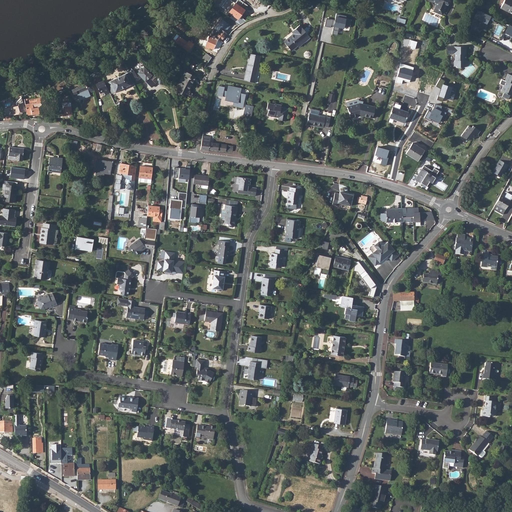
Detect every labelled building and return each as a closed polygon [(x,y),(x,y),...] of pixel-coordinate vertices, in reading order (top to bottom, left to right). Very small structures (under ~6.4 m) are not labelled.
[(235,4),(230,0),(224,9),(229,12),(227,16),(240,25),(246,22),(240,18),(245,10),(240,7),(243,3),(239,0),(238,0),(236,4),(236,3),(235,4)] [(436,3),(433,11),(438,13),(439,10),(444,12),(447,5),(448,5),(449,0),(430,0),(431,1),(436,3)] [(511,0),(504,0),(500,8),(511,14),(511,0)] [(491,16),(477,10),(474,19),(487,25),(491,16)] [(337,35),(339,28),(344,29),(347,17),(337,14),(336,21),(327,18),(325,26),(331,28),(331,26),(334,27),(332,34),(337,35)] [(217,40),(220,41),(226,33),(225,33),(228,28),(224,26),(227,22),(221,18),(219,21),(218,20),(207,35),(209,36),(217,40)] [(291,51),(298,46),(299,47),(310,38),(299,25),(291,32),(293,34),(284,42),(291,51)] [(494,34),(499,36),(503,27),(498,25),(494,34)] [(194,44),(189,40),(188,42),(179,36),(176,40),(179,42),(178,43),(188,51),(194,44)] [(217,40),(209,36),(207,40),(208,40),(205,47),(208,49),(209,48),(213,49),(217,40)] [(417,42),(410,40),(409,46),(412,46),(411,48),(415,49),(417,42)] [(176,53),(164,45),(162,48),(173,56),(176,53)] [(466,46),(453,46),(453,52),(454,54),(455,54),(455,60),(454,61),(454,66),(456,66),(457,68),(462,68),(464,66),(466,66),(466,46)] [(260,56),(250,53),(245,80),(254,83),(260,56)] [(151,87),(157,81),(160,84),(163,81),(151,67),(151,68),(147,63),(145,66),(145,67),(144,67),(143,68),(142,67),(139,70),(139,72),(138,73),(151,87)] [(414,67),(401,64),(396,82),(402,84),(403,80),(405,81),(405,82),(409,83),(414,67)] [(134,71),(129,73),(133,82),(138,79),(134,71)] [(185,71),(175,89),(177,90),(177,91),(192,99),(194,94),(189,92),(189,91),(189,90),(196,77),(185,71)] [(112,94),(134,84),(133,82),(129,73),(107,84),(112,94)] [(511,75),(506,73),(505,76),(503,80),(500,79),(498,84),(502,86),(499,91),(502,93),(501,97),(507,100),(509,95),(510,96),(511,91),(511,75)] [(436,86),(441,89),(438,100),(446,103),(448,99),(453,101),(455,94),(452,93),(453,88),(443,84),(445,81),(440,79),(436,86)] [(105,94),(109,92),(103,80),(95,84),(100,92),(103,91),(105,94)] [(64,81),(59,83),(60,86),(55,88),(56,91),(66,87),(64,81)] [(89,92),(94,90),(91,82),(86,84),(85,83),(72,89),(73,93),(71,94),(73,99),(78,97),(79,100),(90,95),(89,92)] [(232,86),(230,92),(227,91),(223,90),(224,87),(219,86),(217,95),(222,96),(222,95),(226,96),(225,98),(234,100),(233,106),(242,108),(245,97),(242,96),(243,94),(240,93),(241,88),(232,86)] [(25,104),(28,115),(40,113),(39,108),(47,106),(45,99),(41,100),(40,97),(36,98),(37,102),(25,104)] [(358,99),(346,102),(350,117),(359,115),(372,118),(375,107),(369,106),(362,104),(363,101),(358,100),(358,99)] [(26,111),(23,102),(18,103),(19,105),(12,107),(10,108),(12,115),(14,114),(26,111)] [(58,116),(72,115),(70,102),(59,103),(60,108),(53,109),(53,114),(58,114),(58,116)] [(115,105),(119,113),(126,110),(122,102),(115,105)] [(268,103),(267,109),(268,109),(267,115),(274,117),(275,116),(278,117),(278,120),(286,121),(288,109),(281,107),(281,105),(275,104),(274,104),(268,103)] [(254,107),(246,105),(243,118),(251,119),(254,107)] [(434,108),(432,112),(428,110),(424,118),(430,121),(431,119),(439,123),(443,116),(440,115),(442,112),(441,112),(442,107),(435,105),(434,108)] [(389,118),(404,123),(408,112),(393,107),(389,118)] [(328,127),(330,118),(319,115),(320,111),(310,109),(309,113),(306,124),(312,126),(313,124),(323,127),(323,126),(328,127)] [(461,135),(467,124),(466,124),(459,134),(461,135)] [(469,125),(467,124),(461,135),(465,138),(467,136),(470,136),(471,136),(474,132),(475,133),(478,128),(470,124),(469,125)] [(209,139),(201,137),(199,152),(207,153),(208,151),(209,145),(209,139)] [(77,141),(70,140),(69,148),(75,149),(77,141)] [(418,160),(424,150),(412,143),(406,153),(418,160)] [(209,145),(208,151),(222,153),(223,147),(209,145)] [(22,161),(24,149),(9,147),(8,155),(16,156),(16,160),(22,161)] [(389,151),(377,147),(375,155),(382,158),(387,159),(389,151)] [(503,153),(499,160),(508,165),(511,158),(503,153)] [(60,172),(62,158),(58,157),(58,158),(49,157),(48,170),(52,171),(52,170),(56,170),(56,171),(60,172)] [(110,174),(112,162),(96,159),(95,164),(97,165),(95,176),(104,177),(104,173),(110,174)] [(501,177),(508,165),(499,160),(493,172),(501,177)] [(134,166),(134,165),(120,163),(118,173),(122,174),(123,175),(123,176),(124,176),(125,177),(126,178),(128,179),(129,180),(131,180),(131,183),(130,184),(129,184),(128,185),(128,186),(128,187),(128,188),(129,189),(130,189),(134,190),(136,166),(134,166)] [(189,179),(190,166),(186,165),(186,168),(174,167),(173,177),(189,179)] [(432,171),(424,165),(415,179),(426,186),(429,182),(431,183),(439,171),(434,168),(432,171)] [(151,183),(153,167),(140,166),(139,177),(139,181),(151,183)] [(10,178),(23,180),(25,169),(11,168),(10,178)] [(207,189),(209,176),(194,174),(193,183),(202,184),(202,188),(207,189)] [(238,184),(238,189),(242,190),(242,193),(255,195),(256,188),(250,187),(250,184),(249,184),(250,179),(237,176),(236,183),(238,184)] [(17,184),(6,182),(5,186),(2,186),(2,191),(4,191),(3,202),(13,204),(15,193),(17,193),(18,188),(16,187),(17,184)] [(301,195),(302,189),(290,187),(289,191),(288,191),(287,196),(288,196),(287,204),(287,208),(296,209),(297,204),(298,204),(299,195),(301,195)] [(187,193),(179,192),(178,199),(171,198),(169,218),(181,219),(182,207),(186,208),(187,193)] [(335,193),(332,204),(337,205),(337,203),(350,206),(353,195),(340,192),(339,194),(335,193)] [(506,196),(502,194),(493,210),(503,215),(511,198),(511,195),(507,193),(506,196)] [(207,195),(200,195),(199,202),(206,203),(207,195)] [(357,202),(359,203),(366,204),(367,197),(361,195),(361,197),(360,197),(359,197),(358,197),(357,198),(357,199),(357,202)] [(202,205),(191,204),(189,222),(195,223),(196,217),(200,217),(202,205)] [(238,206),(225,205),(224,209),(223,209),(222,210),(221,218),(221,219),(225,220),(224,223),(228,224),(228,226),(229,227),(233,227),(234,226),(234,225),(236,211),(237,211),(238,206)] [(148,206),(147,216),(153,216),(152,221),(160,222),(159,229),(164,230),(165,222),(161,222),(162,210),(159,209),(160,207),(148,206)] [(14,214),(15,210),(3,208),(2,218),(0,217),(0,224),(15,226),(16,217),(13,217),(14,214)] [(402,208),(386,209),(386,213),(384,213),(384,214),(380,214),(381,220),(386,222),(402,222),(402,208)] [(402,208),(402,222),(426,221),(425,212),(418,212),(418,208),(402,208)] [(432,212),(425,212),(426,221),(435,220),(432,212)] [(139,218),(138,227),(146,228),(147,218),(142,218),(139,218)] [(297,238),(300,221),(287,219),(286,226),(287,226),(287,230),(286,230),(284,241),(291,242),(291,238),(297,238)] [(40,242),(52,244),(52,242),(54,229),(56,230),(57,225),(43,223),(43,228),(42,227),(40,242)] [(455,254),(464,255),(464,251),(471,252),(473,239),(465,238),(465,235),(457,234),(457,238),(456,238),(454,249),(456,250),(455,254)] [(93,239),(77,236),(75,248),(91,251),(93,239)] [(154,249),(155,241),(139,239),(130,246),(132,249),(131,250),(135,255),(142,250),(146,247),(154,249)] [(229,246),(230,242),(218,240),(217,244),(219,245),(217,256),(222,257),(223,257),(227,258),(229,257),(229,253),(229,252),(230,246),(229,246)] [(329,242),(322,240),(318,248),(327,250),(329,242)] [(399,255),(387,241),(382,246),(378,241),(374,245),(372,245),(369,247),(369,249),(372,253),(368,256),(375,266),(387,256),(391,252),(395,258),(399,255)] [(284,257),(285,250),(276,249),(275,249),(274,253),(270,252),(269,256),(270,256),(269,261),(268,265),(269,266),(275,267),(275,266),(281,267),(282,257),(284,257)] [(174,253),(166,252),(165,258),(164,263),(158,262),(157,270),(171,272),(171,273),(175,274),(176,272),(183,273),(185,262),(173,260),(174,253)] [(391,252),(387,256),(391,261),(395,258),(391,252)] [(487,267),(487,266),(491,267),(490,270),(496,270),(496,267),(498,257),(488,256),(488,253),(482,252),(481,267),(487,267)] [(331,257),(318,254),(316,267),(321,268),(320,273),(327,274),(331,257)] [(446,258),(436,254),(434,261),(436,262),(435,264),(439,266),(440,263),(443,264),(446,258)] [(351,260),(335,256),(333,266),(348,270),(351,260)] [(47,279),(49,261),(44,261),(36,260),(34,277),(47,279)] [(358,261),(355,262),(353,271),(357,271),(370,290),(369,296),(374,297),(376,286),(358,261)] [(134,276),(128,268),(124,272),(118,271),(116,272),(115,278),(118,278),(117,284),(120,284),(119,289),(121,292),(120,295),(127,296),(128,295),(129,290),(129,288),(130,287),(131,280),(130,280),(131,278),(134,276)] [(212,288),(217,289),(216,290),(217,291),(221,291),(222,290),(222,289),(222,290),(224,276),(225,271),(214,270),(213,275),(214,275),(212,288)] [(442,285),(444,273),(444,271),(438,271),(438,272),(430,270),(429,275),(423,274),(422,282),(442,285)] [(271,296),(274,279),(265,278),(262,277),(262,282),(261,287),(262,287),(262,289),(261,289),(261,294),(262,295),(265,296),(266,295),(271,296)] [(0,291),(1,291),(10,290),(9,283),(0,283),(0,291)] [(417,292),(393,293),(393,301),(400,301),(400,311),(414,310),(414,303),(418,303),(418,298),(417,298),(417,292)] [(57,304),(52,293),(48,295),(48,294),(41,297),(39,296),(37,301),(39,307),(39,308),(44,310),(45,307),(47,306),(48,307),(49,308),(57,304)] [(353,298),(342,296),(340,306),(345,306),(343,313),(345,313),(350,314),(349,319),(349,320),(355,321),(356,316),(362,317),(364,307),(351,305),(353,298)] [(119,298),(119,304),(128,305),(127,316),(143,319),(144,317),(145,310),(145,309),(134,307),(135,301),(119,298)] [(270,311),(271,306),(259,304),(259,309),(260,309),(259,312),(259,317),(268,319),(270,311)] [(75,308),(75,306),(69,305),(68,319),(73,319),(73,320),(77,321),(78,320),(80,320),(80,321),(87,322),(87,317),(86,316),(87,311),(81,310),(80,309),(75,308)] [(220,331),(223,313),(206,310),(205,314),(204,321),(211,322),(210,330),(220,331)] [(189,325),(191,313),(186,312),(185,313),(182,313),(182,312),(176,311),(176,313),(173,313),(173,317),(175,317),(174,322),(184,323),(184,324),(189,325)] [(45,330),(46,322),(35,320),(34,326),(35,327),(34,335),(45,337),(46,331),(45,330)] [(260,347),(262,337),(251,335),(250,342),(251,342),(250,346),(248,345),(248,351),(261,353),(262,347),(260,347)] [(343,356),(346,338),(334,337),(332,355),(343,356)] [(407,346),(408,341),(395,339),(395,344),(396,344),(396,349),(395,348),(395,355),(399,355),(399,356),(404,357),(404,359),(407,359),(409,357),(410,352),(405,352),(406,345),(407,346)] [(143,346),(144,341),(133,340),(131,353),(132,354),(144,356),(146,346),(143,346)] [(116,360),(118,345),(112,344),(112,345),(100,343),(98,354),(105,355),(106,357),(107,356),(109,356),(108,359),(116,360)] [(42,358),(42,354),(31,352),(30,357),(31,357),(29,368),(35,369),(35,370),(40,371),(41,363),(42,363),(43,358),(42,358)] [(266,368),(268,360),(257,358),(256,362),(252,361),(250,361),(249,365),(247,378),(252,379),(253,379),(258,380),(260,367),(266,368)] [(204,361),(197,359),(197,360),(196,367),(197,367),(196,373),(198,373),(198,379),(204,380),(209,383),(214,373),(208,369),(205,369),(205,368),(203,368),(204,361)] [(182,375),(184,361),(173,360),(171,374),(176,374),(176,376),(180,376),(182,375)] [(495,369),(496,364),(486,362),(485,366),(484,374),(483,374),(482,378),(496,380),(496,375),(493,375),(494,369),(495,369)] [(446,377),(447,365),(430,363),(429,373),(442,375),(441,376),(446,377)] [(346,383),(351,384),(352,378),(352,376),(347,375),(348,373),(333,371),(331,382),(345,385),(346,383)] [(403,388),(405,373),(394,371),(393,382),(394,382),(393,387),(394,387),(402,388),(403,388)] [(240,390),(239,396),(241,396),(240,400),(239,405),(244,406),(245,406),(250,406),(251,398),(253,398),(254,392),(240,390)] [(14,407),(14,394),(7,395),(6,399),(6,401),(5,401),(5,408),(14,407)] [(132,409),(137,410),(138,398),(134,397),(134,398),(129,397),(129,398),(126,398),(126,397),(120,396),(119,401),(118,402),(118,405),(119,407),(132,409)] [(494,402),(495,398),(485,396),(484,401),(486,401),(485,411),(484,411),(484,416),(489,417),(490,415),(496,416),(496,410),(495,410),(496,402),(494,402)] [(328,422),(337,424),(338,416),(340,417),(341,409),(330,407),(328,422)] [(185,424),(185,422),(172,420),(172,418),(167,417),(165,428),(170,429),(174,429),(174,430),(183,431),(182,437),(188,437),(190,425),(185,424)] [(401,435),(403,422),(397,422),(397,421),(387,420),(385,433),(401,435)] [(0,432),(12,433),(12,421),(0,421),(0,432)] [(19,422),(14,423),(15,438),(21,438),(21,436),(23,436),(26,436),(26,426),(20,426),(19,425),(19,422)] [(213,439),(215,427),(209,426),(209,427),(201,426),(201,425),(197,425),(195,438),(200,439),(200,437),(213,439)] [(152,441),(154,427),(149,426),(148,428),(147,428),(147,426),(142,426),(142,427),(138,426),(138,427),(134,426),(133,431),(137,432),(137,437),(142,438),(143,440),(152,441)] [(488,443),(493,437),(486,431),(481,437),(480,436),(469,450),(478,456),(478,455),(481,457),(482,457),(485,453),(485,452),(482,450),(488,443)] [(38,439),(33,439),(33,453),(43,453),(43,445),(41,445),(39,445),(38,439)] [(437,452),(439,441),(426,439),(425,440),(421,439),(420,449),(429,451),(429,454),(435,455),(436,451),(437,452)] [(317,449),(319,445),(308,442),(307,446),(309,447),(305,460),(316,464),(318,457),(316,457),(318,449),(317,449)] [(505,454),(507,445),(502,443),(499,452),(505,454)] [(51,445),(52,450),(50,450),(50,463),(61,463),(61,450),(60,450),(59,445),(51,445)] [(62,448),(62,464),(64,464),(67,464),(67,456),(72,456),(71,447),(62,448)] [(460,457),(461,452),(452,450),(451,452),(445,451),(443,468),(448,469),(449,466),(462,468),(464,458),(460,457)] [(389,481),(390,475),(386,475),(387,470),(384,469),(386,454),(376,453),(375,462),(374,462),(373,469),(372,468),(371,473),(375,474),(374,479),(389,481)] [(77,468),(90,468),(89,464),(82,464),(81,459),(77,459),(77,468)] [(67,464),(64,464),(65,476),(74,476),(74,464),(67,464)] [(77,468),(78,480),(90,480),(90,468),(77,468)] [(115,481),(98,481),(99,490),(115,490),(115,481)] [(387,488),(374,485),(373,491),(376,491),(375,499),(371,498),(369,507),(380,509),(381,504),(383,504),(387,488)] [(168,493),(161,491),(158,499),(165,502),(168,493)] [(172,495),(168,493),(165,502),(182,508),(185,500),(178,497),(179,494),(173,491),(172,495)] [(200,510),(203,506),(193,500),(193,499),(194,498),(194,497),(193,496),(192,496),(192,495),(191,496),(190,497),(189,497),(186,502),(200,510)]
